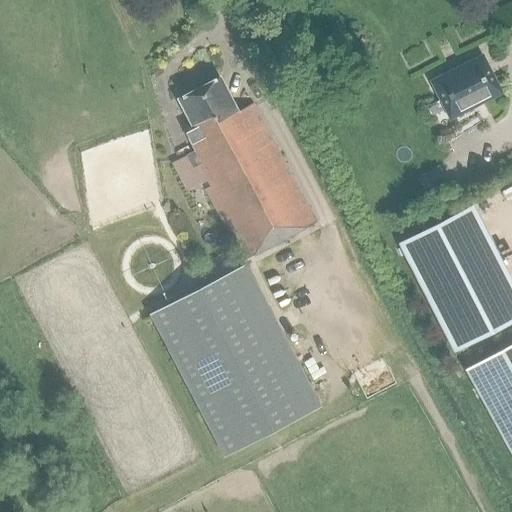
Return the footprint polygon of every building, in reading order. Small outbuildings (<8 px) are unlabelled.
[(501,95),(481,57),(429,83),(448,122),(501,95)] [(188,157),(194,170),(202,185),(212,204),(243,262),(251,258),(315,225),(252,106),(236,114),(218,80),(177,101),(191,127),(183,132),(194,154),(188,157)] [(427,174),(416,180),(426,197),(448,185),(441,173),(430,180),(427,174)] [(511,288),(470,208),(399,245),(454,352),(511,322),(511,288)] [(245,267),(148,317),(224,461),(320,410),(245,267)] [(511,456),(511,343),(464,370),(511,456)]
